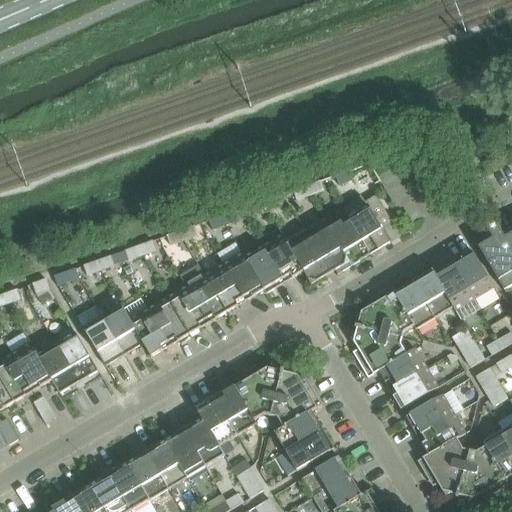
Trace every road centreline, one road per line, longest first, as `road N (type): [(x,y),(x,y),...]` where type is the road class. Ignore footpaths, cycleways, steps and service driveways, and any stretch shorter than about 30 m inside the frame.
road 1 (residential): [(0,483),(246,334),(307,314)]
road 2 (residential): [(424,511),(307,314)]
road 3 (residential): [(307,314),(444,231)]
